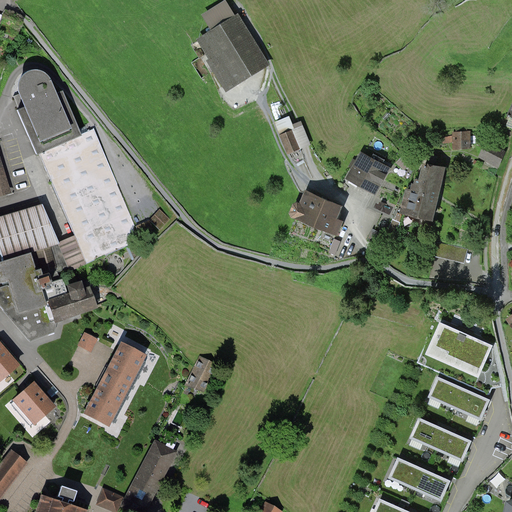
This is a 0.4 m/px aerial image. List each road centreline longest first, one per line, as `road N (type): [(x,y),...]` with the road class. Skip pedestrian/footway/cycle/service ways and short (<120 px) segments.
road 1 (unknown): [(6,0),(209,241),(316,269),(373,255)]
road 2 (residential): [(511,384),(496,313),(494,249),(511,166)]
road 3 (unknown): [(0,205),(25,194),(35,170),(14,114),(0,114)]
